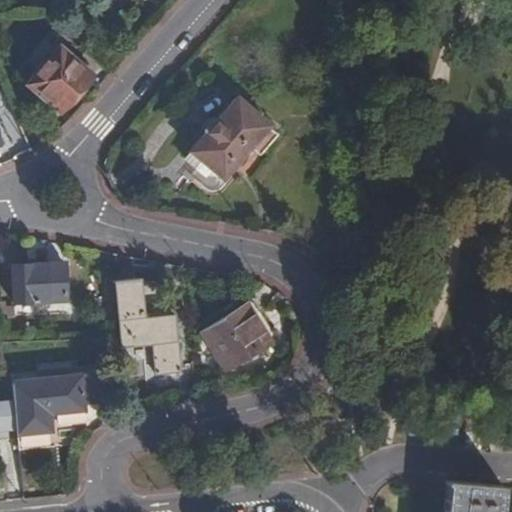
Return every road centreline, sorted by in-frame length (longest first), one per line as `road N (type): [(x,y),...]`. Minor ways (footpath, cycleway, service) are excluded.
road 1 (residential): [(97,511),(101,462),(116,444),(271,404),(300,383),(312,341),(308,304),(292,274),(240,254),(111,230),(81,210)]
road 2 (residential): [(66,166),(205,0)]
road 3 (residential): [(316,510),(390,459),(511,464)]
road 4 (residential): [(133,511),(262,498),(316,510)]
